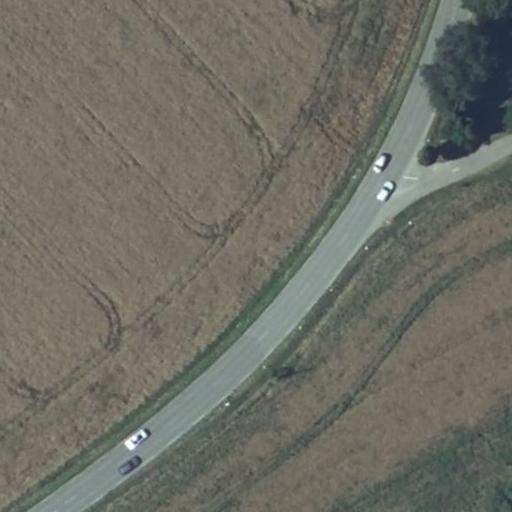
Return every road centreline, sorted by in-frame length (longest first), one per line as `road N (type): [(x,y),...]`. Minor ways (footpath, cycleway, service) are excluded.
road 1 (secondary): [(45,511),(230,372),(310,284),(387,167)]
road 2 (secondary): [(387,167),(428,98),(459,0)]
road 3 (residential): [(387,167),(426,172),(511,142)]
